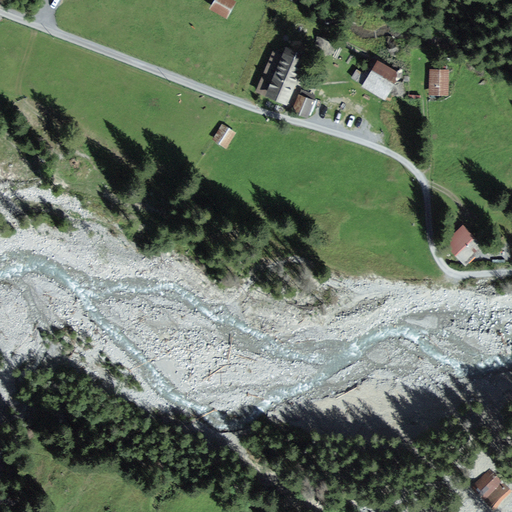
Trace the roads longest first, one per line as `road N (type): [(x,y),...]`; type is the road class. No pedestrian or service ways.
road 1 (unclassified): [(0,10),(389,154)]
road 2 (track): [(111,187),(92,157),(18,92),(34,24)]
road 3 (unclassified): [(511,272),(467,274),(440,263),(426,190),(389,154)]
